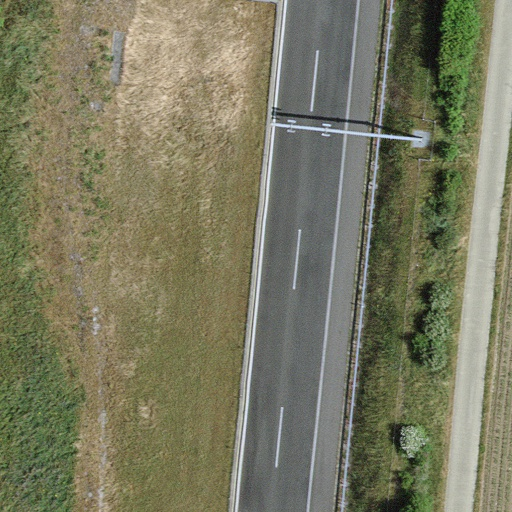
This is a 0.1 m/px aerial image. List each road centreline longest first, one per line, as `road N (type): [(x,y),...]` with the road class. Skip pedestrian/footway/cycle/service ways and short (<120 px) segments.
road 1 (track): [(99,511),(105,419),(69,225),(85,0)]
road 2 (track): [(511,0),(461,511)]
road 3 (motorway): [(274,511),(323,0)]
road 4 (motorway): [(215,0),(167,511)]
